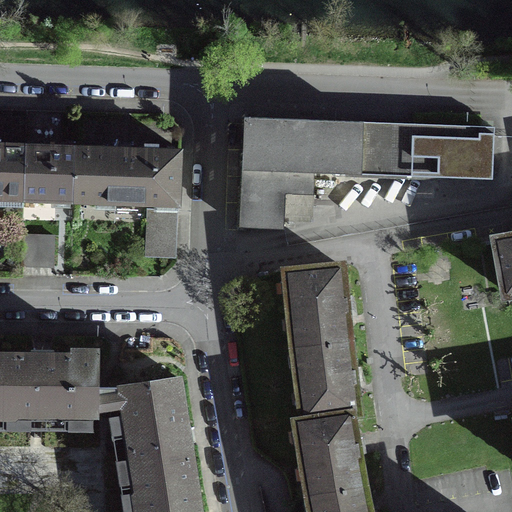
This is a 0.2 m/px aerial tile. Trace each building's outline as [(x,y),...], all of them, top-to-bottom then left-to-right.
[(313,174),(360,175),(362,123),(243,118),(238,228),(283,230),(284,194),(312,195),(313,182),(313,174)] [(479,128),(362,123),(360,175),(491,181),(492,140),(493,128),(479,128)] [(0,199),(176,205),(177,205),(179,151),(127,149),(62,147),(0,144),(0,199)] [(144,257),(174,259),(175,212),(146,211),(144,257)] [(53,237),(21,236),(20,266),(52,267),(53,237)] [(511,237),(496,240),(505,293),(511,291),(511,237)] [(339,267),(286,272),(303,419),(349,414),(356,413),(352,384),(355,383),(354,376),(353,369),(350,368),(344,313),(347,311),(346,304),(345,297),(342,296),(339,267)] [(0,415),(14,416),(16,412),(94,413),(95,410),(108,408),(106,388),(97,388),(95,388),(96,352),(73,352),(73,357),(42,356),(0,355),(0,415)] [(197,511),(186,439),(176,379),(121,389),(106,388),(108,408),(124,406),(138,493),(134,496),(136,511),(197,511)] [(303,419),(296,420),(312,511),(368,511),(367,511),(356,456),(359,455),(358,448),(356,441),(353,440),(349,414),(303,419)]
